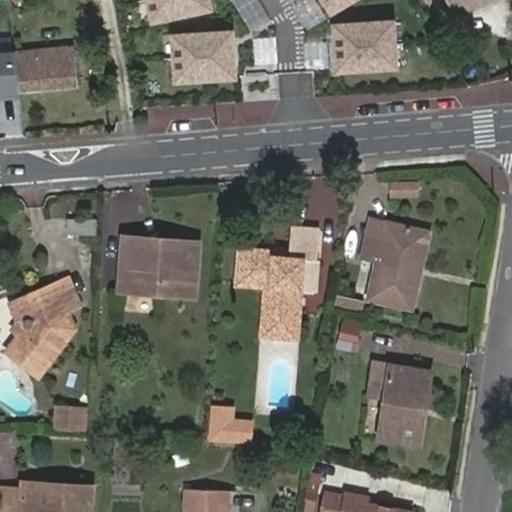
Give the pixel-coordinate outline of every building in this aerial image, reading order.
[(211,0),(146,0),(150,18),(213,5),(211,0)] [(326,0),(332,9),(346,0),(326,0)] [(449,0),(460,19),(495,0),(449,0)] [(392,21),(335,24),(338,68),(395,64),(392,21)] [(232,31),(175,36),(179,79),(236,75),(232,31)] [(72,50),(22,55),(26,91),(75,87),(72,50)] [(22,55),(0,56),(0,94),(26,91),(22,55)] [(240,99),(293,100),(293,77),(277,77),(277,73),(241,72),(240,99)] [(417,182),(391,182),(391,197),(417,196),(417,182)] [(408,269),(417,228),(368,217),(360,255),(375,259),(367,296),(410,305),(417,271),(408,269)] [(92,221),(62,221),(62,235),(91,236),(92,221)] [(426,230),(417,228),(408,269),(417,271),(426,230)] [(270,251),(235,248),(232,287),(260,289),(270,290),(267,342),(296,344),(299,295),(300,280),(312,281),(315,233),(287,231),(286,252),(285,259),(269,258),(270,251)] [(114,294),(189,299),(194,250),(138,246),(138,240),(118,238),(114,294)] [(194,243),(138,240),(138,246),(194,250),(194,243)] [(67,279),(16,301),(24,319),(23,320),(22,322),(22,325),(23,327),(21,329),(25,330),(20,336),(18,334),(5,352),(36,376),(73,328),(65,310),(78,304),(67,279)] [(300,280),(299,295),(311,296),(312,281),(300,280)] [(260,289),(256,341),(267,342),(270,290),(260,289)] [(336,294),(335,304),(359,309),(361,299),(336,294)] [(24,319),(16,301),(6,305),(14,324),(11,328),(18,334),(20,336),(25,330),(21,329),(23,327),(22,325),(22,322),(23,320),(24,319)] [(333,348),(353,353),(359,323),(339,319),(333,348)] [(418,420),(424,367),(373,361),(369,395),(384,397),(380,436),(422,442),(424,421),(418,420)] [(431,368),(424,367),(418,420),(424,421),(431,368)] [(81,409),(57,408),(55,428),(81,429),(81,409)] [(231,409),(213,408),(211,437),(249,440),(250,423),(230,421),(231,409)] [(308,471),(302,503),(314,505),(320,473),(308,471)] [(23,511),(24,493),(25,485),(0,483),(0,511),(23,511)] [(76,496),(76,488),(25,485),(24,493),(76,496)] [(226,511),(227,487),(186,485),(185,511),(226,511)] [(94,511),(96,488),(76,488),(76,496),(24,493),(23,511),(94,511)] [(325,511),(344,511),(348,492),(329,489),(325,511)] [(348,492),(344,511),(414,511),(415,510),(370,502),(371,496),(348,492)]
